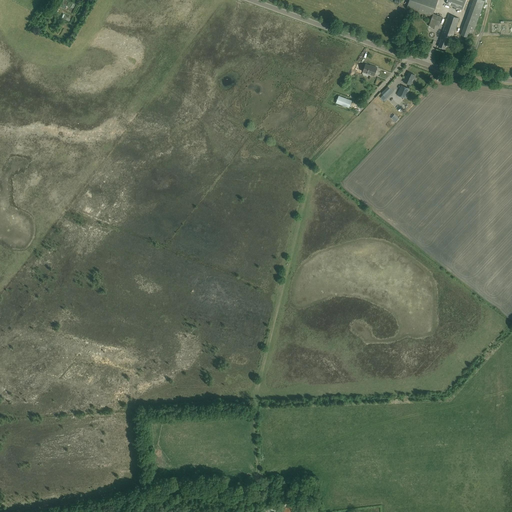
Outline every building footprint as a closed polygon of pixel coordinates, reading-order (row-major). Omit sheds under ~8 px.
[(433,14),(438,0),(409,0),(407,8),(432,17),(429,25),(435,28),(436,25),(439,26),(442,17),(433,14)] [(447,0),(446,4),(463,10),(466,0),(447,0)] [(474,0),(462,35),(471,38),(484,1),(482,0),(474,0)] [(459,19),(449,15),(440,38),(441,38),(440,43),(438,47),(445,49),(446,45),(448,41),(449,41),(450,38),(452,39),(459,19)] [(372,66),(366,64),(363,72),(374,76),(377,68),(372,66)] [(406,75),(404,80),(403,82),(411,85),(415,75),(409,72),(407,76),(406,75)] [(401,85),(400,88),(397,95),(398,95),(396,98),(403,101),(404,98),(405,99),(405,98),(407,99),(408,95),(409,92),(408,92),(410,89),(401,85)] [(381,93),(384,96),(387,99),(389,96),(387,94),(391,90),(388,87),(381,93)] [(339,96),(336,102),(349,108),(352,101),(339,96)]
